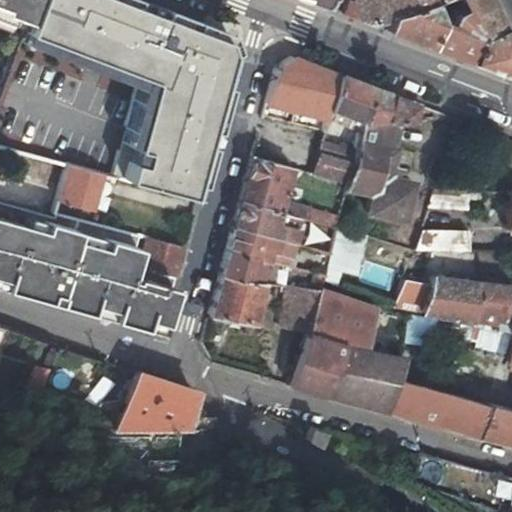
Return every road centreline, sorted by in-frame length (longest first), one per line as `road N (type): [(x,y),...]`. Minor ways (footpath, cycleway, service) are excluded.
road 1 (residential): [(169,368),(260,17)]
road 2 (residential): [(511,458),(241,387)]
road 3 (residential): [(511,105),(260,17)]
road 4 (unclassified): [(241,387),(283,433),(414,511)]
road 5 (residential): [(169,368),(0,315)]
